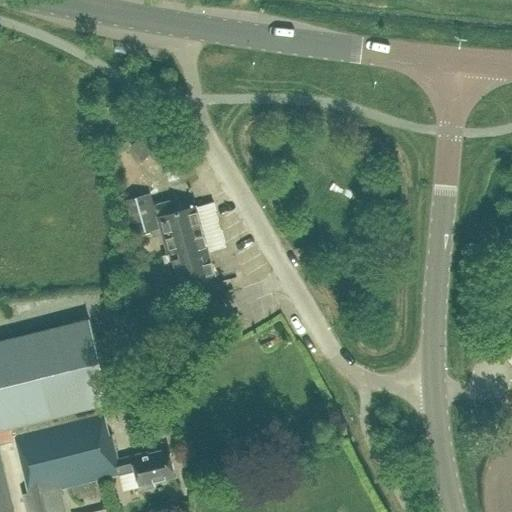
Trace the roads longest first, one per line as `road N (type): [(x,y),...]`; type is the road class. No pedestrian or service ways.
road 1 (residential): [(433,386),(376,380),(337,359),(207,132),(186,69),(188,25)]
road 2 (secondary): [(433,386),(455,65)]
road 3 (secondary): [(455,65),(188,25)]
road 4 (secondary): [(188,25),(57,0)]
road 5 (secondary): [(456,511),(433,386)]
